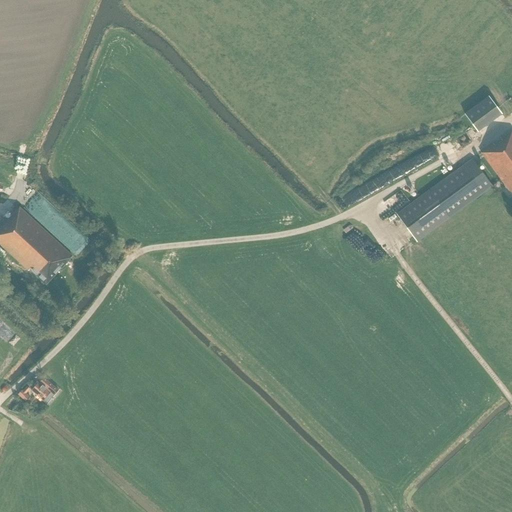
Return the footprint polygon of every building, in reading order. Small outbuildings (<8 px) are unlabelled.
[(489,98),(464,115),(477,134),(502,117),(489,98)] [(511,132),(504,139),(502,137),(480,153),(511,194),(511,193),(511,132)] [(416,243),(448,219),(491,187),(471,160),(396,216),(416,243)] [(0,217),(0,230),(1,232),(0,232),(0,244),(28,271),(30,270),(46,285),(71,258),(20,209),(8,221),(3,216),(1,218),(0,217)] [(34,385),(36,386),(32,391),(43,401),(47,404),(53,395),(58,390),(44,378),(40,383),(39,383),(37,381),(34,385)] [(25,401),(29,396),(26,393),(29,388),(25,385),(18,394),(25,401)]
